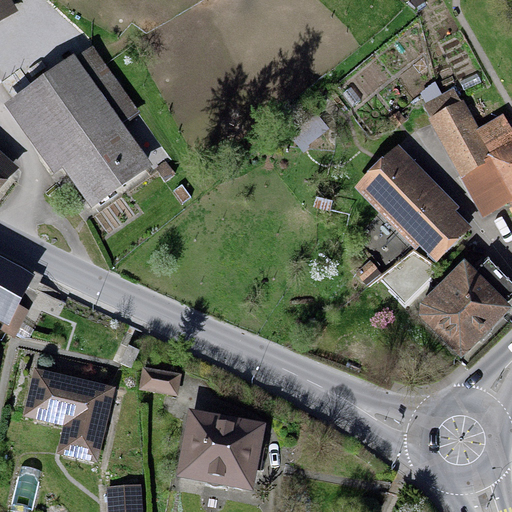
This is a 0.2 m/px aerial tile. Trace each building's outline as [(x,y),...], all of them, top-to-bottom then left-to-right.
[(1,0),(0,0),(0,16),(9,11),(1,0)] [(91,211),(158,165),(82,56),(15,102),(91,211)] [(455,94),(430,107),(484,214),(509,202),(476,136),(455,94)] [(511,139),(502,123),(476,136),(509,202),(511,207),(511,139)] [(0,156),(0,195),(19,174),(0,156)] [(418,259),(433,274),(464,244),(447,227),(454,220),(395,160),(350,205),(410,266),(418,259)] [(511,294),(476,258),(423,309),(462,350),(511,302),(511,294)] [(0,317),(14,325),(37,282),(0,262),(0,317)] [(179,378),(144,371),(140,389),(175,396),(179,378)] [(111,393),(37,376),(28,416),(79,428),(73,457),(95,462),(111,393)] [(258,434),(197,421),(185,471),(246,485),(258,434)] [(139,511),(138,492),(109,494),(110,511),(139,511)]
